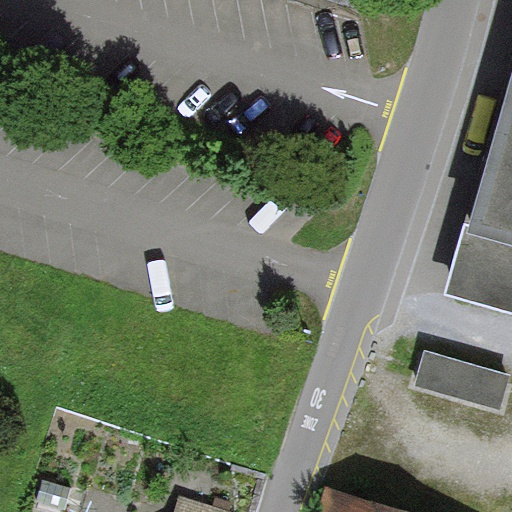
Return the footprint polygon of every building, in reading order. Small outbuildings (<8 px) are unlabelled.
[(511,65),(464,232),(511,245),(511,65)] [(511,245),(464,232),(447,290),(511,308),(511,245)] [(510,372),(423,348),(413,383),(500,407),(510,372)] [(393,511),(328,494),(322,511),(393,511)] [(241,511),(241,510),(187,498),(183,511),(241,511)]
